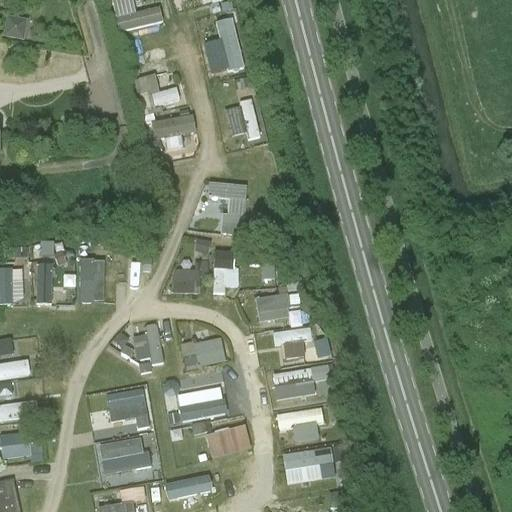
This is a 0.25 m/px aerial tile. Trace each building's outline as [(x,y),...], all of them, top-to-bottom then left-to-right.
[(112,0),(116,32),(162,26),(160,10),(134,13),(132,0),(112,0)] [(6,15),(2,38),(24,42),(28,18),(6,15)] [(211,76),(243,70),(234,26),(218,29),(221,41),(205,44),(211,76)] [(137,80),(144,110),(179,102),(176,89),(159,93),(155,76),(137,80)] [(247,142),(259,140),(253,102),(241,104),(247,142)] [(152,124),(155,142),(164,140),(166,151),(181,149),(180,138),(196,135),(193,117),(152,124)] [(208,202),(220,202),(219,232),(244,233),(246,187),(208,185),(208,202)] [(196,242),(195,255),(208,256),(210,243),(196,242)] [(224,288),(234,288),(234,263),(213,263),(212,296),(224,296),(224,288)] [(37,265),(36,306),(51,306),(52,266),(37,265)] [(0,305),(24,306),(24,270),(0,269),(0,305)] [(204,271),(173,270),(172,296),(203,297),(204,271)] [(291,319),(285,295),(254,302),(259,326),(291,319)] [(137,373),(163,369),(157,326),(143,328),(145,338),(133,339),(137,373)] [(278,362),(314,355),(309,329),(273,336),(278,362)] [(11,339),(0,341),(0,359),(14,357),(11,339)] [(217,399),(211,369),(226,366),(221,339),(179,348),(191,405),(217,399)] [(0,380),(29,379),(29,364),(0,365),(0,380)] [(275,403),(315,397),(311,371),(271,377),(275,403)] [(199,428),(231,417),(225,400),(193,411),(199,428)] [(37,405),(0,404),(0,420),(37,422),(37,405)] [(323,426),(321,410),(275,417),(278,433),(292,430),(294,446),(319,442),(317,428),(323,426)] [(212,461),(251,451),(245,426),(205,437),(212,461)] [(0,460),(30,459),(28,436),(0,437),(0,460)] [(330,450),(282,458),(287,488),(335,480),(330,450)] [(0,511),(18,511),(12,482),(0,485),(0,511)] [(145,488),(95,495),(97,511),(134,511),(133,505),(147,502),(145,488)]
